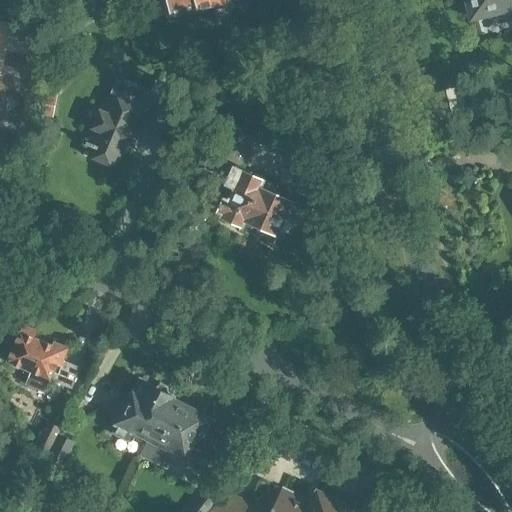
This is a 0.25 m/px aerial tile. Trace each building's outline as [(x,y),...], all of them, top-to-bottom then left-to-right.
[(168,0),(172,16),(234,0),(168,0)] [(511,0),(468,0),(467,3),(468,9),(472,11),(473,17),(511,7),(511,0)] [(68,48),(72,30),(65,28),(66,23),(60,22),(55,46),(68,48)] [(112,162),(110,166),(111,167),(113,163),(122,167),(138,127),(142,129),(143,128),(139,126),(144,113),(155,118),(154,121),(176,130),(186,108),(164,98),(169,87),(158,82),(151,97),(141,92),(142,90),(120,81),(113,99),(108,97),(102,111),(99,109),(98,110),(102,112),(89,141),(88,141),(86,144),(98,149),(99,146),(111,152),(107,161),(112,162)] [(286,100),(278,81),(268,84),(276,104),(286,100)] [(41,112),(44,94),(32,92),(29,110),(41,112)] [(42,113),(52,115),(56,97),(55,97),(45,95),(42,113)] [(232,127),(220,154),(245,165),(257,138),(232,127)] [(222,203),(220,207),(223,209),(221,212),(225,214),(224,217),(244,226),(247,220),(279,234),(280,230),(285,233),(289,231),(292,224),(291,220),(287,218),(294,203),(274,194),(277,187),(236,168),(228,184),(237,188),(230,202),(226,200),(224,204),(222,203)] [(81,367),(65,360),(59,358),(63,350),(35,338),(39,330),(24,324),(8,361),(15,364),(16,366),(20,368),(23,367),(32,371),(26,383),(45,391),(50,380),(72,390),(81,367)] [(151,440),(172,398),(173,396),(169,394),(169,393),(168,392),(167,387),(161,384),(157,386),(156,386),(155,386),(142,379),(135,392),(134,391),(110,436),(126,445),(133,431),(151,440)] [(211,440),(203,437),(212,420),(205,416),(206,411),(198,407),(195,410),(172,398),(151,440),(185,457),(198,464),(211,440)] [(49,421),(36,448),(48,455),(62,428),(49,421)] [(74,446),(59,437),(45,464),(61,473),(74,446)] [(357,511),(358,511),(319,493),(313,505),(283,491),(275,508),(273,507),(272,510),(273,511),(272,511),(357,511)] [(209,511),(215,503),(201,493),(187,511),(209,511)]
